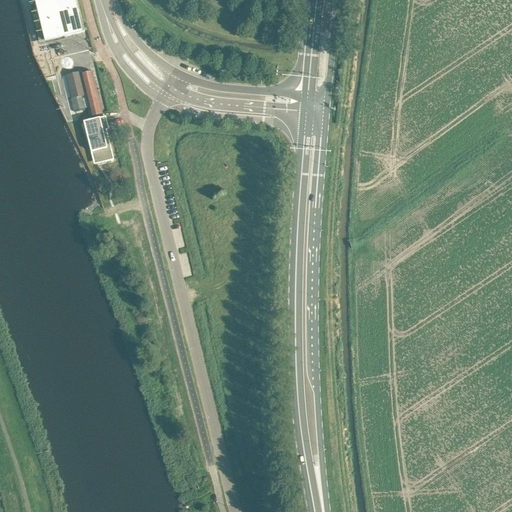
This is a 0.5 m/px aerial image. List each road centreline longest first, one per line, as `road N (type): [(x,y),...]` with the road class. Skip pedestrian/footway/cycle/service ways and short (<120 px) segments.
road 1 (unclassified): [(234,511),(148,164),(147,136),(165,96)]
road 2 (primary): [(326,511),(315,309),(326,107)]
road 3 (primary): [(306,114),(294,339),(314,511)]
road 4 (tertiary): [(165,96),(306,114)]
road 5 (tertiary): [(307,95),(175,83)]
